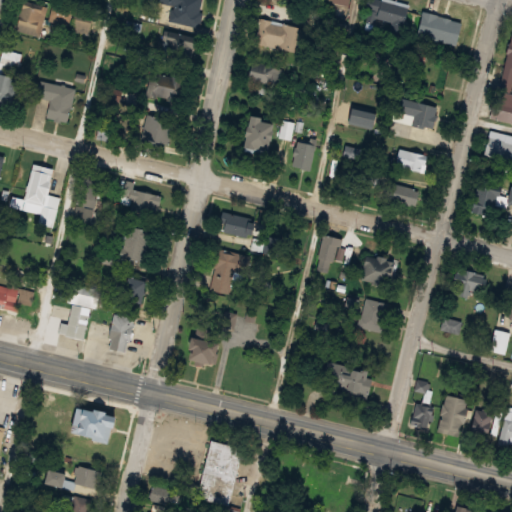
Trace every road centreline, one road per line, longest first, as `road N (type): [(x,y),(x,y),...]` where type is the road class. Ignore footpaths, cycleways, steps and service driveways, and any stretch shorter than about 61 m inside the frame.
road 1 (residential): [(497,0),(371,511)]
road 2 (residential): [(0,130),(511,256)]
road 3 (secondary): [(511,481),(0,358)]
road 4 (residential): [(124,511),(241,0)]
